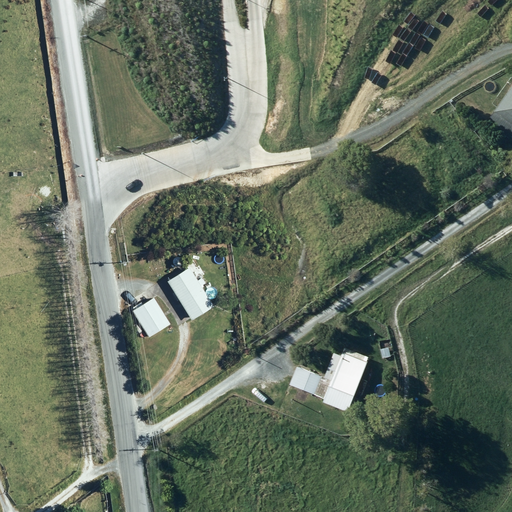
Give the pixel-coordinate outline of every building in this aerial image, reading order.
[(511,92),(491,122),(511,136),(511,92)] [(469,140),(387,200),(410,231),(492,170),(469,140)] [(399,225),(392,231),(399,240),(406,235),(399,225)] [(196,262),(190,266),(192,268),(170,282),(195,320),(217,306),(204,286),(208,284),(204,279),(201,281),(194,271),(199,267),(196,262)] [(135,312),(151,338),(173,324),(157,298),(135,312)] [(357,379),(365,358),(341,349),(338,357),(330,353),(320,377),(295,367),(288,386),(319,399),(318,403),(342,413),(348,398),(356,401),(364,382),(357,379)]
